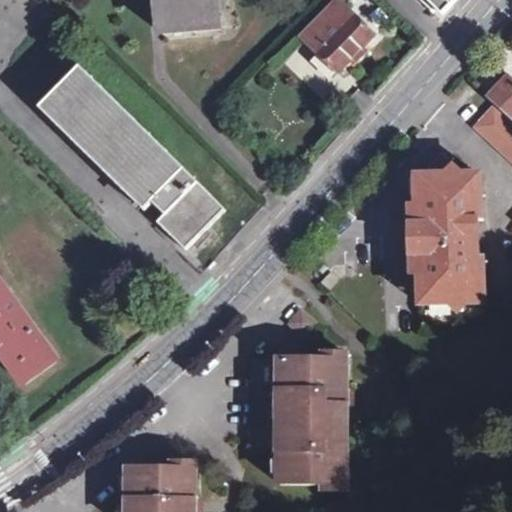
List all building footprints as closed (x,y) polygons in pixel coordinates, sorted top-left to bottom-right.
[(162,0),(164,18),(159,19),(161,38),(219,33),(215,0),(162,0)] [(412,0),(431,18),(448,0),(412,0)] [(298,45),(313,59),(349,23),(334,8),(298,45)] [(349,23),(313,59),(335,79),(370,42),(349,23)] [(183,255),(223,214),(81,71),(40,112),(143,215),(151,207),(164,220),(156,228),(183,255)] [(511,90),(506,85),(487,106),(511,127),(511,90)] [(511,130),(490,112),(472,134),(511,169),(511,130)] [(468,244),(476,243),(475,226),(481,226),(480,182),(461,182),(454,175),(444,183),(424,184),(425,203),(416,203),(417,212),(418,233),(410,233),(411,263),(419,263),(419,285),(420,295),(428,295),(428,314),(452,313),(458,320),(466,312),(484,311),(482,267),(478,267),(469,268),(468,244)] [(425,203),(424,184),(416,184),(416,203),(425,203)] [(418,233),(417,212),(409,212),(410,233),(418,233)] [(478,267),(476,243),(468,244),(469,268),(478,267)] [(419,263),(411,263),(411,286),(419,285),(419,263)] [(326,296),(336,286),(329,279),(319,289),(326,296)] [(0,345),(25,379),(52,359),(0,287),(0,345)] [(420,315),(428,314),(428,295),(420,295),(420,315)] [(297,339),(310,325),(297,313),(285,328),(297,339)] [(344,497),(344,440),(338,440),(338,417),(344,417),(344,357),(321,357),(321,364),(247,364),(247,457),(275,457),(275,489),(321,489),(321,497),(344,497)] [(190,511),(191,467),(169,467),(169,475),(125,475),(124,511),(190,511)]
